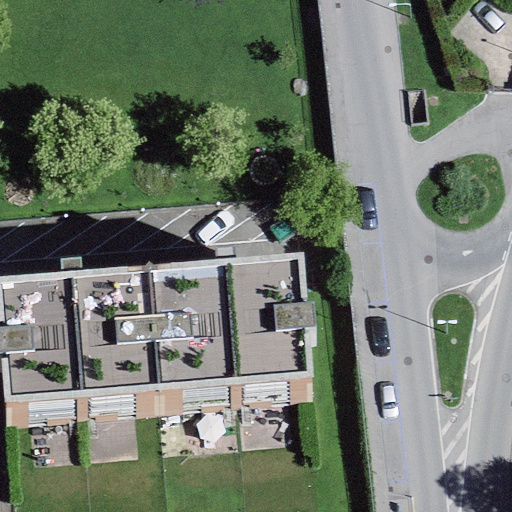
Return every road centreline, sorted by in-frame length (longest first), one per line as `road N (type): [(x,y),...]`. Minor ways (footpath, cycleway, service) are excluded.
road 1 (residential): [(375,171),(416,511)]
road 2 (residential): [(463,511),(511,322)]
road 3 (residential): [(356,0),(375,171)]
road 4 (residential): [(375,171),(446,148),(511,111)]
